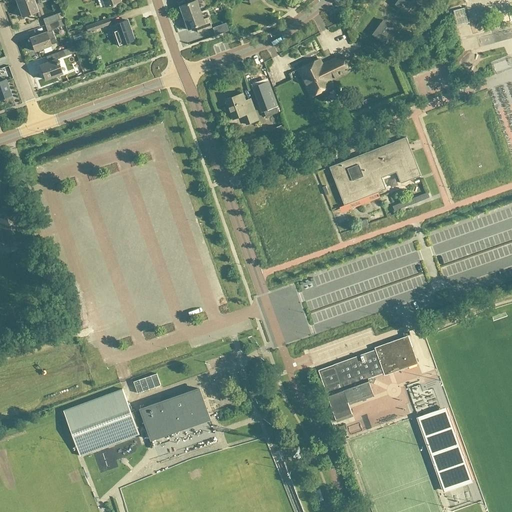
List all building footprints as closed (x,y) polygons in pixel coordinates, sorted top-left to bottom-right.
[(32,0),(29,0),(17,5),(22,18),(37,12),(32,0)] [(184,18),(200,13),(198,5),(202,3),(201,0),(185,0),(187,4),(180,7),(184,18)] [(398,0),(395,5),(406,13),(415,0),(398,0)] [(200,13),(184,18),(189,30),(195,28),(198,33),(212,28),(208,18),(203,20),(200,13)] [(44,27),(61,21),(60,20),(59,21),(57,14),(42,20),(44,27)] [(107,19),(84,28),(87,34),(110,25),(107,19)] [(61,21),(44,27),(47,33),(51,31),(63,27),(61,21)] [(126,21),(111,27),(118,47),(133,41),(126,21)] [(383,21),(372,35),(387,46),(397,32),(383,21)] [(215,35),(223,32),(221,26),(213,29),(215,35)] [(461,32),(464,44),(470,42),(467,30),(461,32)] [(45,33),(29,39),(34,52),(50,46),(55,44),(52,36),(47,38),(45,33)] [(62,51),(62,52),(46,58),(48,63),(39,66),(45,81),(61,75),(56,60),(64,57),(75,54),(72,47),(62,51)] [(319,60),(298,70),(311,98),(332,87),(329,82),(350,72),(343,56),(322,66),(319,60)] [(83,75),(78,62),(72,64),(76,78),(83,75)] [(226,73),(232,81),(243,74),(238,66),(226,73)] [(0,99),(10,96),(4,80),(0,82),(0,99)] [(279,113),(276,107),(277,107),(268,82),(253,88),(262,113),(263,112),(265,118),(279,113)] [(243,94),(225,100),(232,120),(243,116),(246,125),(258,121),(250,100),(246,101),(243,94)] [(270,130),(274,142),(287,137),(282,125),(270,130)] [(329,168),(344,206),(386,190),(381,178),(396,172),(400,184),(420,176),(406,138),(329,168)] [(426,193),(392,207),(393,212),(428,198),(426,193)] [(23,239),(11,203),(0,206),(0,220),(8,244),(23,239)] [(359,229),(367,226),(365,220),(357,223),(359,229)] [(375,350),(333,365),(319,370),(337,424),(354,418),(350,405),(373,397),(369,384),(370,383),(372,379),(372,378),(383,374),(384,376),(417,364),(406,334),(405,333),(403,333),(403,335),(404,337),(374,348),(375,350)] [(156,374),(133,383),(137,394),(160,386),(156,374)] [(136,429),(146,426),(152,442),(209,422),(198,389),(131,413),(136,429)] [(136,429),(131,413),(122,390),(62,411),(79,456),(138,434),(136,429)] [(440,411),(417,419),(443,492),(466,483),(440,411)] [(458,460),(468,457),(455,420),(445,423),(458,460)]
